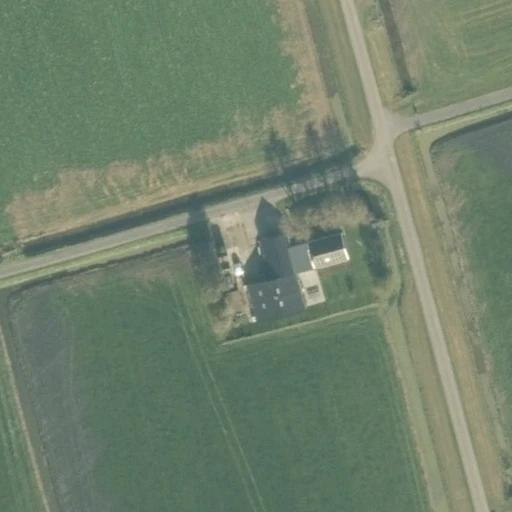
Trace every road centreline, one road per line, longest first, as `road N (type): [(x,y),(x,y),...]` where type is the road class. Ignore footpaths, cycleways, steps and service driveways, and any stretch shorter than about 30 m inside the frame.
road 1 (unclassified): [(0,276),(387,168)]
road 2 (unclassified): [(483,511),(387,168)]
road 3 (unclassified): [(387,168),(342,0)]
road 4 (track): [(380,137),(511,100)]
